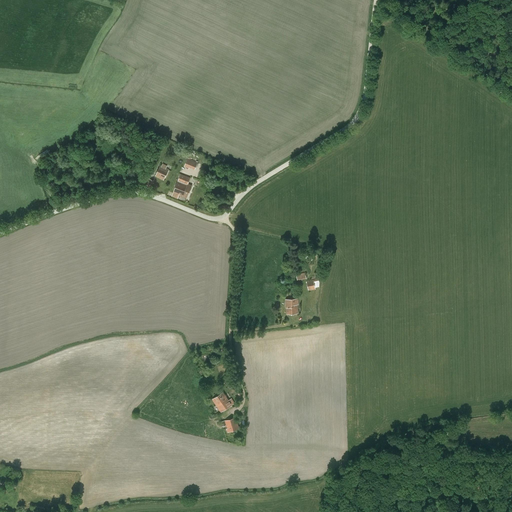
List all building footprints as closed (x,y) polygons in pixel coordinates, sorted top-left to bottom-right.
[(155,176),(164,180),(169,170),(166,168),(162,166),(160,165),(155,176)] [(181,174),(172,196),(178,198),(179,195),(187,198),(192,185),(188,184),(190,178),(181,174)] [(307,281),(308,291),(316,289),(315,287),(319,287),(319,283),(318,279),(307,281)] [(286,299),(286,308),(287,308),(287,314),(297,313),(297,304),(298,304),(298,299),(286,299)] [(228,400),(223,392),(212,399),(221,412),(234,403),(231,399),(228,400)] [(227,428),(226,428),(227,432),(239,429),(236,417),(220,422),(222,427),(226,425),(227,428)]
